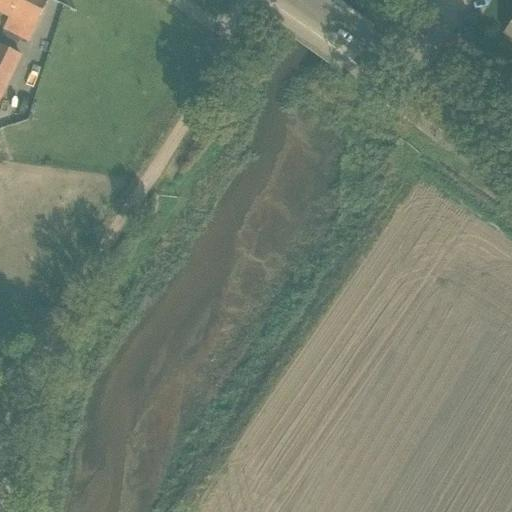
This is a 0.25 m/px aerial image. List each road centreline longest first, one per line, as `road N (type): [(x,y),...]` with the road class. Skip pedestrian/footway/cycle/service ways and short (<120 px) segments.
road 1 (track): [(3,511),(9,442),(56,323),(217,76),(231,23),(247,0)]
road 2 (tertiary): [(511,146),(303,0)]
